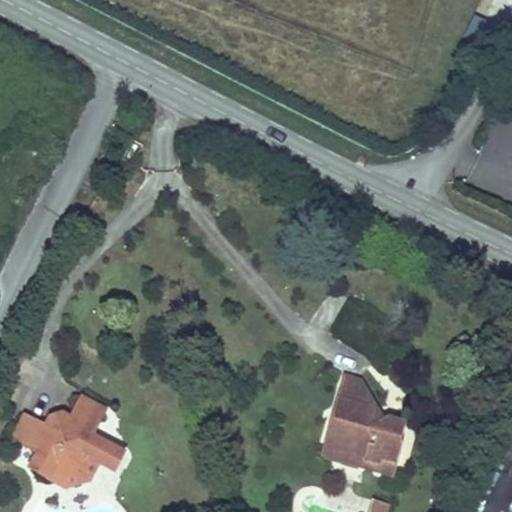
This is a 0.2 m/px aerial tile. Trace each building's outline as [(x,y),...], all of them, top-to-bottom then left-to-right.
[(397,444),(403,423),(385,418),(381,420),(360,380),(342,375),(334,403),(344,406),(331,452),(375,465),(395,451),(397,444)] [(117,476),(129,452),(96,435),(109,410),(82,396),(71,416),(63,432),(46,423),(45,425),(36,420),(22,446),(36,454),(27,471),(66,491),(92,484),(101,467),(117,476)] [(392,480),(402,446),(397,444),(395,451),(375,465),(331,452),(344,406),(334,403),(319,459),(392,480)] [(49,417),(46,423),(63,432),(71,416),(63,412),(49,417)] [(22,446),(36,420),(24,414),(10,441),(22,446)] [(387,511),(389,506),(371,500),(367,511),(387,511)]
